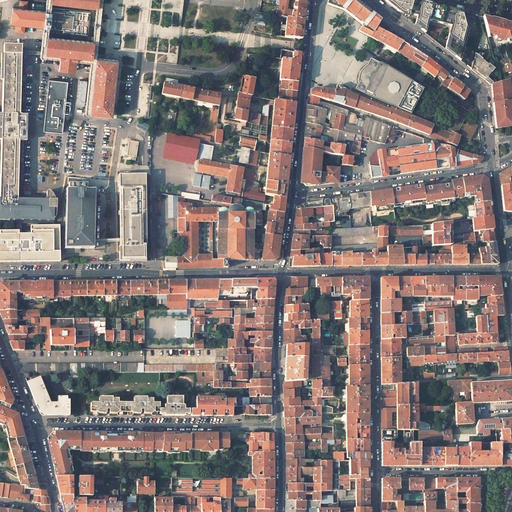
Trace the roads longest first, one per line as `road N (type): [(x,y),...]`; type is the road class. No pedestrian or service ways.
road 1 (tertiary): [(282,271),(0,273)]
road 2 (residential): [(278,424),(35,425)]
road 3 (residential): [(374,472),(373,271)]
road 4 (residential): [(490,166),(292,194)]
road 5 (tertiary): [(312,0),(292,194)]
road 6 (tertiary): [(489,140),(475,81),(371,0)]
road 7 (tertiary): [(282,271),(278,424)]
road 8 (tertiary): [(373,271),(504,270)]
